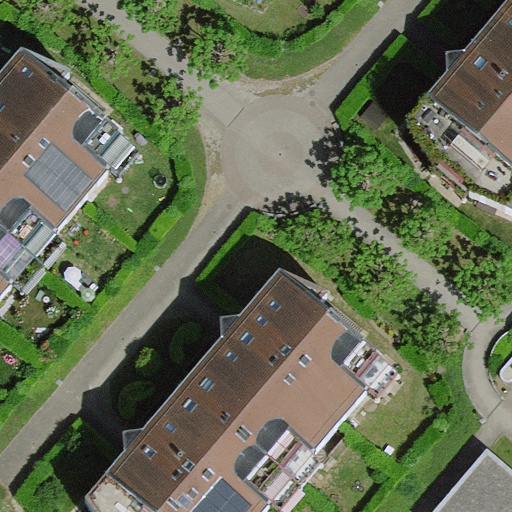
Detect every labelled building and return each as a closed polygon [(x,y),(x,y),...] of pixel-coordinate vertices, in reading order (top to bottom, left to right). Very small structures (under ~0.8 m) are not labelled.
[(511,3),(446,82),(437,93),(511,156),(511,3)] [(74,102),(19,56),(0,79),(0,301),(34,261),(129,148),(74,102)] [(511,156),(437,93),(411,124),(440,172),(449,162),(481,188),(472,198),(511,215),(511,156)] [(277,276),(109,479),(88,503),(93,511),(271,511),(393,369),(277,276)] [(511,511),(511,471),(490,453),(438,511),(511,511)]
